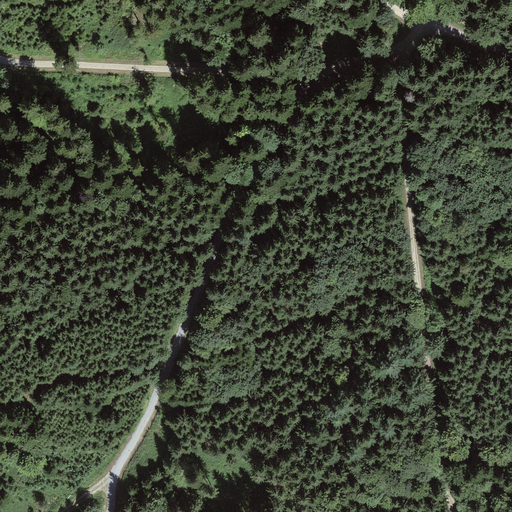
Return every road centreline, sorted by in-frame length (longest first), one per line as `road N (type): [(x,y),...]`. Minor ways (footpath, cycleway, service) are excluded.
road 1 (track): [(396,51),(315,78),(250,174),(157,397),(110,481),(110,511)]
road 2 (track): [(425,27),(396,51),(433,443),(453,511)]
road 3 (track): [(315,78),(0,65)]
